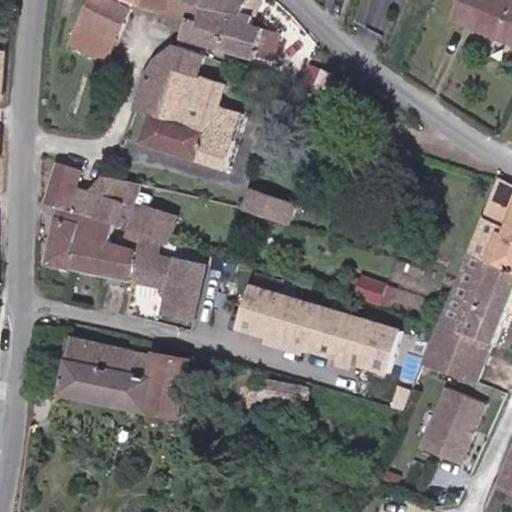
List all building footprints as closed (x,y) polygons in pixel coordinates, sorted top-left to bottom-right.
[(107,62),(134,9),(115,0),(91,0),(70,44),(107,62)] [(144,0),(144,3),(172,12),(175,0),(144,0)] [(187,17),(191,18),(202,21),(207,7),(201,5),(202,0),(175,0),(172,12),(187,17)] [(207,7),(232,12),(242,14),(247,0),(202,0),(201,5),(207,7)] [(247,0),(242,14),(255,17),(259,0),(247,0)] [(511,0),(461,0),(454,19),(511,43),(511,0)] [(184,37),(222,48),(232,12),(207,7),(202,21),(191,18),(184,37)] [(232,12),(222,48),(257,58),(257,56),(275,60),(281,35),(264,31),(265,27),(254,24),(255,17),(242,14),(232,12)] [(0,101),(5,102),(11,39),(0,37),(0,101)] [(144,142),(229,169),(246,114),(221,105),(227,85),(201,76),(207,55),(178,44),(157,58),(146,77),(135,110),(152,115),(144,142)] [(86,170),(60,162),(48,201),(62,206),(116,224),(133,230),(139,204),(143,183),(107,176),(96,190),(82,187),(86,170)] [(511,269),(511,183),(501,177),(470,253),(511,269)] [(292,224),(299,204),(253,187),(246,207),(292,224)] [(163,239),(172,242),(180,217),(139,204),(133,230),(143,233),(163,239)] [(62,206),(51,264),(78,268),(85,235),(112,240),(116,224),(62,206)] [(140,249),(133,280),(162,286),(160,291),(164,297),(169,298),(166,311),(196,317),(208,263),(178,256),(177,261),(158,257),(163,239),(143,233),(140,249)] [(85,235),(78,268),(109,274),(133,280),(140,249),(112,241),(112,240),(85,235)] [(480,383),(511,305),(511,269),(470,253),(459,280),(426,363),(480,383)] [(209,265),(203,295),(215,298),(222,267),(209,265)] [(358,296),(382,305),(389,287),(365,277),(358,296)] [(302,300),(253,285),(240,326),(273,336),(271,342),(287,347),(289,341),(302,300)] [(338,357),(351,315),(302,300),(289,341),(287,347),(304,352),(305,346),(338,357)] [(390,373),(403,332),(351,315),(338,357),(336,362),(352,367),(354,362),(390,373)] [(157,352),(157,355),(74,338),(62,394),(184,418),(194,359),(157,352)] [(231,387),(235,368),(222,365),(217,384),(231,387)] [(235,366),(235,368),(231,387),(229,397),(254,401),(258,379),(259,372),(235,366)] [(304,387),(258,379),(257,389),(302,397),(302,395),(304,387)] [(311,389),(304,387),(302,395),(310,397),(311,389)] [(449,388),(423,449),(462,466),(488,404),(449,388)] [(511,464),(511,463),(500,489),(511,493),(511,464)]
